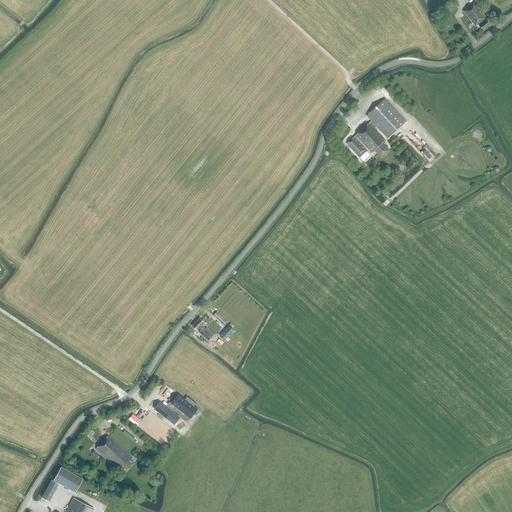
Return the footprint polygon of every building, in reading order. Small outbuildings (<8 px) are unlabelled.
[(483,30),(490,24),(486,19),(485,19),(486,18),(474,3),(462,13),(464,15),(461,18),(466,25),(471,21),(475,26),(479,24),(479,25),(483,30)] [(371,121),(356,135),(347,144),(358,156),(365,149),(355,138),(357,137),(372,153),(374,150),(381,158),(389,150),(383,144),(384,143),(383,142),(385,140),(374,129),(377,127),(388,139),(406,122),(385,99),(366,116),(371,121)] [(423,152),(429,159),(432,157),(426,150),(423,152)] [(214,312),(212,314),(223,326),(225,324),(214,312)] [(208,340),(213,334),(206,328),(205,329),(203,326),(206,323),(199,317),(192,325),(208,340)] [(232,330),(227,326),(219,335),(223,339),(232,330)] [(159,401),(154,408),(165,416),(169,411),(171,412),(175,406),(185,414),(189,409),(185,405),(187,403),(177,395),(171,403),(173,404),(170,409),(159,401)] [(136,422),(142,416),(132,406),(126,413),(136,422)] [(125,473),(134,463),(130,460),(132,458),(108,435),(95,449),(117,469),(118,467),(120,469),(120,468),(125,473)] [(60,467),(53,480),(75,492),(82,479),(60,467)] [(54,482),(51,480),(41,497),(49,502),(58,484),(54,482)] [(91,511),(93,508),(73,498),(66,511),(91,511)]
